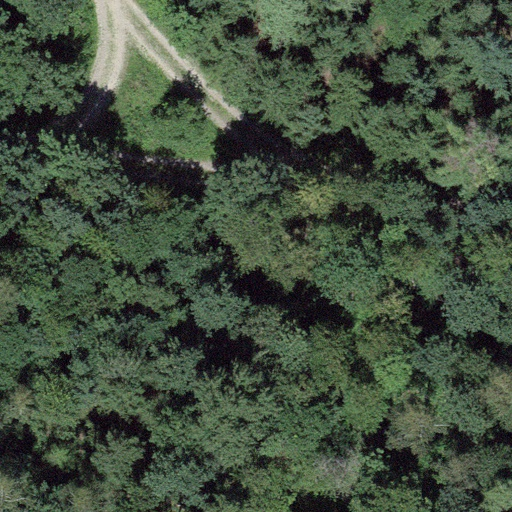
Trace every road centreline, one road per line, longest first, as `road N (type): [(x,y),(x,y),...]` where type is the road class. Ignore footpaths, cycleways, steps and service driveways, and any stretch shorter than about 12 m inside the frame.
road 1 (track): [(511,222),(305,179),(0,148)]
road 2 (track): [(121,0),(305,179)]
road 3 (track): [(118,0),(121,51),(93,115),(30,151)]
